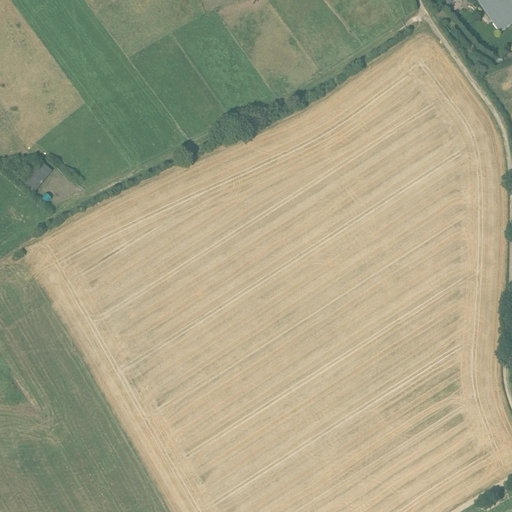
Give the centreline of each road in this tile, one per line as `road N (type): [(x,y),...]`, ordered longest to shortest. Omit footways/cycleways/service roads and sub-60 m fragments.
road 1 (track): [(0,263),(74,218),(311,104),(430,21)]
road 2 (track): [(419,0),(502,126),(511,203),(504,377),(511,406)]
road 3 (track): [(424,11),(309,84),(51,216)]
